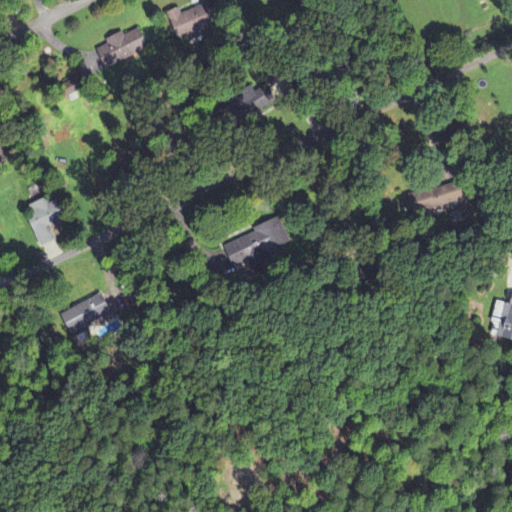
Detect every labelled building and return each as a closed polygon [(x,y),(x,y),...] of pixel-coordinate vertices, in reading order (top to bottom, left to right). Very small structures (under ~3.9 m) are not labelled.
[(176,39),(210,30),(204,7),(182,13),(181,10),(169,13),(176,39)] [(98,50),(109,70),(148,48),(137,28),(98,50)] [(277,102),(268,87),(241,103),(250,118),(277,102)] [(0,167),(14,163),(9,146),(0,148),(0,167)] [(451,186),(407,196),(412,214),(455,204),(451,186)] [(29,205),(41,246),(58,241),(53,225),(57,224),(49,199),(29,205)] [(221,244),(230,268),(288,246),(280,222),(221,244)] [(60,313),(70,338),(116,319),(106,295),(60,313)] [(511,298),(511,305),(497,302),(489,338),(511,342),(511,298)]
